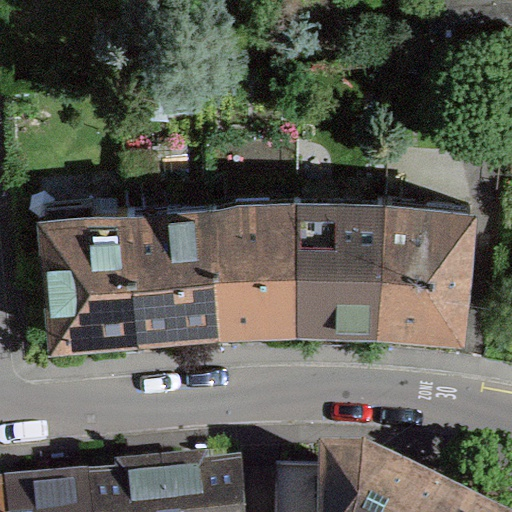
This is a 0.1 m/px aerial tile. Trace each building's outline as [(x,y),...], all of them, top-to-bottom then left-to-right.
[(511,0),(461,0),(429,3),(433,49),(449,48),(511,42),(511,0)] [(511,124),(511,42),(449,48),(454,107),(511,124)] [(297,208),(210,211),(217,315),(239,314),(297,311),(297,208)] [(383,211),(297,208),(297,311),(317,312),(377,314),(383,211)] [(159,320),(217,315),(210,211),(128,219),(137,321),(159,320)] [(469,219),(383,211),(377,314),(400,316),(459,321),(469,219)] [(137,321),(128,219),(47,226),(56,329),(80,327),(137,321)] [(443,511),(363,473),(276,471),(239,473),(240,480),(241,511),(443,511)] [(241,511),(240,480),(204,483),(204,476),(134,482),(120,483),(121,490),(86,494),(87,511),(241,511)] [(6,501),(6,511),(87,511),(86,494),(70,495),(53,496),(53,495),(43,488),(26,489),(19,498),(20,499),(6,501)]
